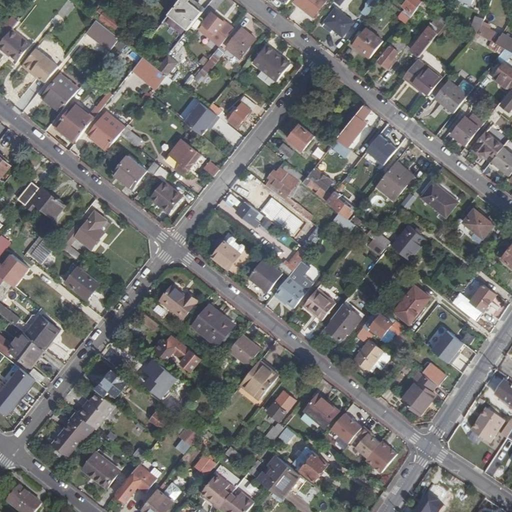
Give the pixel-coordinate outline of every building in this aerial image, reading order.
[(180,0),(170,14),(189,29),(204,11),(191,1),(189,0),(180,0)] [(327,0),(297,0),(296,1),(315,16),(327,0)] [(368,0),(367,3),(373,8),(379,0),(368,0)] [(423,0),(408,0),(403,6),(406,8),(403,12),(410,18),(423,2),(423,0)] [(100,18),(115,30),(121,22),(102,7),(99,12),(103,15),(100,18)] [(336,8),(325,22),(326,23),(334,29),(343,36),(354,22),(336,8)] [(221,46),(234,29),(213,12),(199,29),(221,46)] [(403,12),(399,17),(406,23),(410,18),(403,12)] [(484,19),(476,16),(471,29),(479,34),(484,19)] [(17,20),(13,17),(0,32),(0,38),(3,41),(13,29),(19,21),(17,20)] [(97,20),(88,31),(111,50),(121,38),(97,20)] [(324,26),(332,32),(334,29),(326,23),(324,26)] [(483,25),(479,34),(497,44),(502,36),(483,25)] [(430,26),(412,50),(420,57),(439,33),(430,26)] [(122,38),(127,32),(121,28),(117,34),(122,38)] [(257,39),(243,28),(227,48),(241,58),(257,39)] [(384,41),(367,28),(363,33),(360,37),(354,45),(371,58),(384,41)] [(467,32),(477,37),(479,34),(471,29),(469,28),(467,32)] [(32,44),(13,29),(3,41),(0,44),(0,47),(6,53),(7,52),(11,55),(19,61),(32,44)] [(511,38),(503,33),(502,36),(497,44),(505,49),(511,52),(511,38)] [(142,47),(130,38),(127,43),(138,52),(142,47)] [(254,63),(278,82),(292,64),(268,45),(254,63)] [(400,52),(392,46),(379,61),(390,69),(397,60),(395,58),(400,52)] [(224,53),(219,48),(203,68),(208,73),(224,53)] [(39,75),(47,82),(60,66),(37,49),(23,66),(30,71),(33,71),(39,75)] [(502,83),(511,90),(511,88),(511,67),(506,63),(511,55),(511,52),(505,49),(497,60),(504,65),(497,75),(504,80),(502,83)] [(158,68),(168,75),(178,62),(169,55),(158,68)] [(135,69),(158,88),(168,76),(168,75),(158,68),(144,57),(135,69)] [(404,78),(421,92),(423,90),(429,95),(443,78),(419,59),(404,78)] [(79,90),(61,75),(43,98),(50,103),(51,102),(62,111),(79,90)] [(504,80),(497,75),(495,78),(502,83),(504,80)] [(468,96),(449,81),(436,97),(455,113),(468,96)] [(92,113),(97,116),(114,95),(110,91),(96,108),(96,107),(92,112),(93,112),(92,113)] [(152,95),(148,92),(143,99),(146,102),(152,95)] [(511,110),(511,92),(502,105),(511,112),(511,110)] [(243,103),(252,109),(256,104),(245,96),(241,101),(243,103)] [(415,107),(420,111),(427,103),(422,99),(415,107)] [(216,123),(221,117),(219,116),(209,108),(201,102),(186,122),(203,135),(208,128),(214,121),(216,123)] [(219,116),(223,111),(213,103),(209,108),(219,116)] [(252,109),(243,103),(238,109),(235,106),(227,117),(224,120),(227,123),(229,120),(238,127),(252,109)] [(91,115),(76,104),(60,124),(79,139),(95,119),(91,115)] [(372,110),(365,105),(332,146),(332,147),(336,150),(342,142),(342,143),(350,133),(356,138),(368,123),(364,120),(372,110)] [(224,120),(227,117),(224,114),(225,112),(223,111),(219,116),(221,117),(224,120)] [(126,128),(107,113),(90,135),(97,141),(98,140),(109,149),(121,134),(126,128)] [(473,113),(469,119),(481,128),(485,122),(473,113)] [(469,119),(466,116),(452,134),(467,146),(481,128),(469,119)] [(333,117),(325,127),(331,132),(339,122),(333,117)] [(79,139),(60,124),(59,126),(77,141),(79,139)] [(121,134),(137,147),(142,140),(131,131),(133,128),(129,124),(126,128),(121,134)] [(316,136),(301,124),(289,140),(304,151),(316,136)] [(492,125),(488,131),(506,145),(510,139),(492,125)] [(377,162),(394,139),(383,131),(366,153),(377,162)] [(488,131),(473,149),(483,156),(485,154),(489,157),(491,154),(496,158),(504,148),(506,145),(488,131)] [(202,154),(183,140),(171,155),(182,163),(177,169),(185,175),(202,154)] [(342,143),(342,142),(336,150),(345,157),(351,149),(342,143)] [(295,152),(284,143),(280,149),(290,158),(295,152)] [(511,173),(511,153),(504,148),(496,158),(493,162),(510,176),(511,173)] [(0,155),(0,178),(0,179),(12,165),(6,161),(0,155)] [(147,171),(129,156),(115,174),(134,188),(148,171),(147,171)] [(148,171),(154,176),(161,166),(155,161),(147,171),(148,171)] [(215,177),(220,170),(210,161),(205,168),(215,177)] [(303,175),(286,161),(277,172),(271,179),(266,186),(294,207),(306,217),(309,213),(288,196),(299,180),(303,175)] [(396,199),(415,176),(397,162),(378,185),(396,199)] [(327,190),(333,182),(316,167),(307,178),(303,183),(312,190),(314,187),(318,183),(322,186),(327,190)] [(44,170),(35,181),(41,187),(42,186),(50,175),(44,170)] [(277,172),(276,170),(269,178),(271,179),(277,172)] [(183,196),(166,182),(153,198),(171,212),(183,196)] [(460,202),(434,182),(422,198),(447,218),(460,202)] [(56,219),(66,206),(42,186),(41,187),(27,205),(31,209),(36,203),(56,219)] [(332,195),(329,192),(327,194),(320,188),(318,191),(316,193),(327,202),(332,195)] [(256,198),(244,189),(239,196),(251,205),(256,198)] [(349,219),(355,210),(340,198),(342,196),(336,191),(328,202),(340,212),(349,219)] [(370,196),(366,193),(359,201),(363,205),(370,196)] [(409,195),(402,203),(409,209),(416,200),(409,195)] [(246,202),(238,213),(246,219),(248,221),(256,227),(261,222),(256,218),(260,212),(246,202)] [(296,230),(302,235),(312,222),(306,217),(294,207),(283,220),(286,222),(284,225),(294,232),(296,230)] [(26,218),(29,214),(23,209),(20,214),(26,218)] [(495,225),(475,209),(465,222),(484,238),(495,225)] [(107,220),(96,212),(82,229),(77,225),(60,245),(80,261),(84,256),(70,246),(77,237),(92,249),(105,232),(100,229),(107,220)] [(410,225),(393,246),(410,260),(427,239),(410,225)] [(319,227),(308,241),(312,244),(314,245),(325,232),(319,227)] [(378,234),(372,229),(368,234),(374,239),(378,234)] [(448,244),(457,234),(451,229),(442,239),(448,244)] [(28,252),(43,263),(58,244),(43,232),(28,252)] [(301,245),(303,241),(294,234),(292,237),(301,245)] [(390,243),(378,234),(374,239),(386,249),(390,243)] [(0,252),(9,241),(2,235),(0,238),(0,252)] [(226,241),(213,257),(230,270),(230,269),(236,274),(252,255),(245,250),(245,249),(246,246),(244,244),(241,245),(236,241),(236,238),(234,237),(231,238),(227,243),(226,241)] [(303,246),(289,263),(293,267),(292,269),(294,271),(309,251),(307,250),(303,246)] [(511,246),(502,259),(511,266),(511,246)] [(269,292),(283,274),(264,259),(250,278),(269,292)] [(7,266),(4,269),(0,265),(0,274),(6,279),(12,284),(16,287),(28,272),(12,260),(10,261),(7,266)] [(287,266),(282,261),(278,265),(284,270),(287,266)] [(485,271),(488,268),(482,263),(479,267),(485,271)] [(292,269),(287,266),(284,270),(291,275),(294,271),(292,269)] [(101,284),(80,267),(67,283),(88,300),(101,284)] [(296,281),(289,276),(275,294),(281,299),(282,298),(288,303),(295,308),(308,291),(307,290),(296,281)] [(311,282),(303,276),(300,276),(296,281),(307,290),(312,285),(311,282)] [(0,312),(4,315),(8,309),(0,302),(0,298),(3,300),(6,296),(5,293),(12,284),(6,279),(0,287),(0,312)] [(454,302),(478,321),(498,295),(485,284),(472,302),(461,293),(454,302)] [(187,296),(173,286),(162,300),(184,318),(198,301),(189,293),(187,296)] [(411,323),(431,298),(416,286),(397,310),(385,301),(380,307),(392,317),(396,311),(411,323)] [(305,305),(323,320),(337,303),(318,288),(305,305)] [(391,293),(399,299),(403,294),(395,288),(391,293)] [(77,297),(71,305),(90,319),(95,312),(77,297)] [(350,333),(363,317),(345,303),(332,319),(335,320),(328,329),(342,340),(348,332),(350,333)] [(225,316),(211,305),(194,326),(219,346),(234,327),(223,319),(225,316)] [(398,335),(405,327),(392,317),(380,307),(364,326),(365,326),(369,330),(372,327),(384,337),(390,328),(396,333),(398,335)] [(16,325),(20,319),(8,309),(4,315),(16,325)] [(160,325),(143,311),(138,318),(155,331),(160,325)] [(61,331),(42,315),(27,334),(44,347),(53,336),(55,338),(61,331)] [(236,324),(225,316),(223,319),(234,327),(236,324)] [(465,324),(476,334),(482,326),(471,317),(465,324)] [(375,365),(385,351),(371,339),(374,334),(369,330),(365,326),(358,335),(367,343),(356,358),(355,358),(355,359),(355,360),(355,361),(356,362),(366,370),(368,368),(371,370),(375,365)] [(372,327),(369,330),(374,334),(388,345),(390,342),(384,337),(372,327)] [(384,337),(390,342),(396,333),(390,328),(384,337)] [(463,339),(471,345),(476,337),(468,332),(463,339)] [(20,357),(32,367),(46,349),(44,347),(27,334),(26,333),(22,339),(20,337),(14,345),(0,334),(0,347),(9,355),(12,351),(17,354),(15,356),(19,359),(20,357)] [(262,349),(244,334),(230,351),(249,366),(262,349)] [(161,340),(154,349),(168,360),(174,351),(185,360),(182,363),(192,371),(202,358),(173,336),(166,344),(161,340)] [(0,377),(13,361),(0,351),(0,377)] [(127,362),(115,353),(109,360),(121,369),(127,362)] [(403,369),(407,372),(413,365),(409,361),(403,369)] [(273,370),(272,371),(260,362),(242,384),(261,399),(280,375),(273,370)] [(448,376),(431,363),(430,364),(428,362),(425,366),(427,368),(423,373),(437,384),(440,386),(448,376)] [(163,365),(147,383),(163,397),(179,378),(163,365)] [(45,377),(34,368),(29,374),(40,383),(45,377)] [(129,382),(114,370),(98,390),(99,391),(106,397),(111,390),(118,396),(129,382)] [(418,381),(403,400),(421,414),(436,395),(431,391),(437,384),(423,373),(420,371),(414,378),(418,381)] [(511,385),(506,381),(497,395),(506,401),(509,403),(508,405),(511,408),(511,385)] [(297,400),(285,390),(269,411),(281,421),(297,400)] [(106,397),(99,391),(91,402),(87,407),(85,405),(79,413),(96,427),(98,428),(116,405),(106,397)] [(340,411),(320,394),(306,410),(326,427),(340,411)] [(185,408),(174,399),(168,407),(179,416),(185,408)] [(506,420),(488,409),(473,432),(491,443),(506,420)] [(166,418),(158,411),(151,419),(163,429),(166,425),(163,422),(166,418)] [(79,413),(78,412),(71,421),(72,422),(55,443),(59,447),(55,452),(61,457),(65,451),(70,455),(80,442),(82,444),(96,427),(79,413)] [(351,442),(363,427),(346,413),(333,428),(350,443),(351,442)] [(301,419),(295,414),(286,425),(292,429),(301,419)] [(511,430),(511,419),(502,435),(507,438),(511,430)] [(265,439),(271,444),(285,427),(279,423),(276,427),(274,426),(265,439)] [(363,427),(351,442),(369,457),(381,443),(375,437),(370,433),(371,432),(365,426),(363,427)] [(288,427),(280,436),(288,443),(296,434),(288,427)] [(213,435),(206,430),(202,435),(209,440),(213,435)] [(321,441),(313,435),(308,441),(316,447),(321,441)] [(369,457),(367,460),(383,472),(398,454),(383,441),(381,443),(369,457)] [(239,453),(231,447),(226,453),(234,459),(239,453)] [(85,469),(109,487),(121,471),(97,452),(85,469)] [(330,464),(316,453),(303,470),(316,481),(330,464)] [(217,463),(206,454),(196,467),(207,476),(217,463)] [(283,498),(301,475),(278,456),(270,466),(274,469),(269,475),(265,472),(263,474),(259,479),(273,490),(283,498)] [(139,486),(147,493),(158,478),(151,473),(140,464),(129,478),(116,495),(126,502),(139,486)] [(259,479),(263,474),(254,466),(249,472),(259,479)] [(274,469),(270,466),(265,472),(269,475),(274,469)] [(163,472),(155,467),(151,473),(158,478),(163,472)] [(231,484),(218,474),(203,492),(208,497),(208,498),(215,503),(214,505),(220,510),(221,509),(224,511),(226,511),(227,511),(226,511),(247,511),(256,502),(242,492),(238,498),(232,494),(232,495),(226,490),(231,484)] [(164,493),(174,502),(183,491),(173,482),(164,493)] [(432,511),(441,500),(442,501),(447,494),(446,490),(438,484),(434,485),(429,492),(431,493),(418,511),(432,511)] [(35,511),(43,503),(22,486),(9,501),(22,511),(35,511)] [(147,511),(166,511),(175,502),(174,502),(164,493),(159,489),(143,509),(147,511)]
